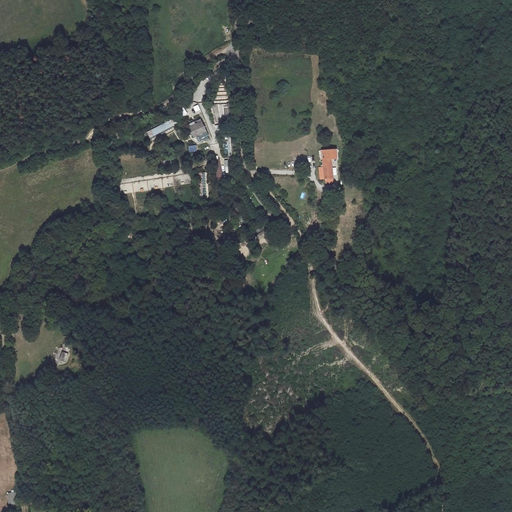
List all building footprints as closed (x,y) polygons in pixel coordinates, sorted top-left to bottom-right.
[(210,105),(213,123),(216,122),(213,106),(213,105),(228,105),(230,128),(234,128),(233,102),(213,102),(212,105),(210,105)] [(148,131),(150,137),(173,126),(172,123),(176,122),(174,118),(148,131)] [(200,119),(187,125),(193,138),(207,131),(200,119)] [(220,125),(215,127),(217,130),(218,136),(224,134),(223,128),(221,129),(220,125)] [(202,141),(210,138),(207,132),(200,135),(202,141)] [(323,167),(322,167),(323,178),(333,177),(331,158),(336,158),(336,149),(322,150),(323,167)] [(175,157),(157,162),(159,168),(176,163),(175,157)] [(219,160),(211,161),(214,187),(222,186),(219,160)] [(128,193),(174,186),(173,177),(127,183),(128,193)] [(231,206),(229,206),(235,224),(237,223),(231,206)] [(270,222),(247,236),(249,239),(272,225),(270,222)] [(68,353),(63,351),(60,358),(65,361),(68,353)]
